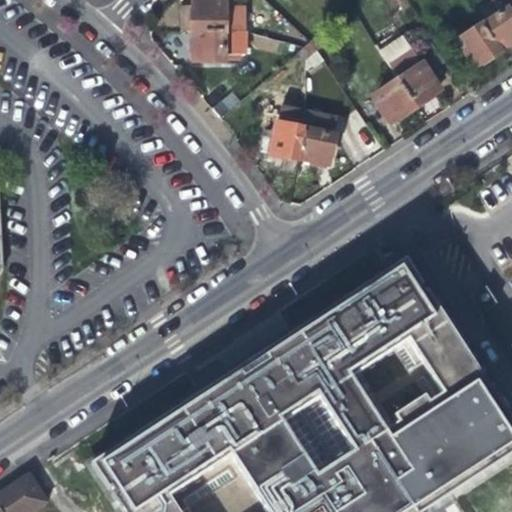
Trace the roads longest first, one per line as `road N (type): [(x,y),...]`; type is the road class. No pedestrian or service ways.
road 1 (tertiary): [(283,255),(0,443)]
road 2 (residential): [(283,255),(101,31)]
road 3 (tertiary): [(511,104),(283,255)]
